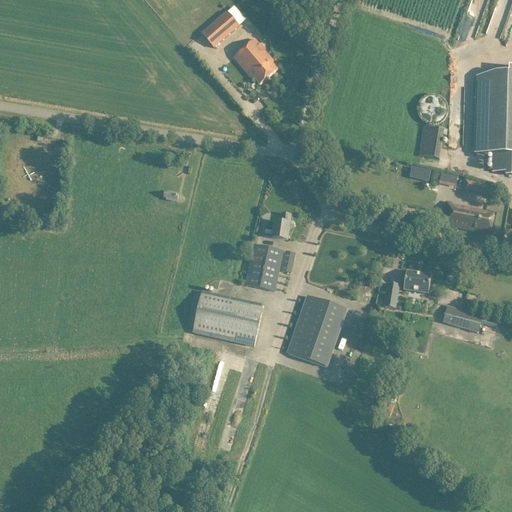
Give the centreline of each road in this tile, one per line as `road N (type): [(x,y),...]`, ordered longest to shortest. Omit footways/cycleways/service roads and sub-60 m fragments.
road 1 (track): [(224,511),(327,208)]
road 2 (unclassified): [(300,156),(0,106)]
road 3 (unclassified): [(511,252),(343,220),(322,201),(300,156)]
road 4 (unclassified): [(300,156),(340,0)]
